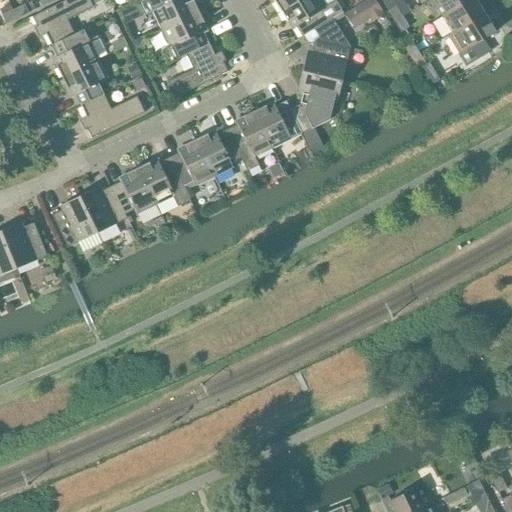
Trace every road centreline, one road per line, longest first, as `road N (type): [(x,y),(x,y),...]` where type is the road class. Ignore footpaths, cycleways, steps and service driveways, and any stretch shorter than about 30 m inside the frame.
road 1 (residential): [(234,0),(273,72),(72,171)]
road 2 (residential): [(72,171),(0,29)]
